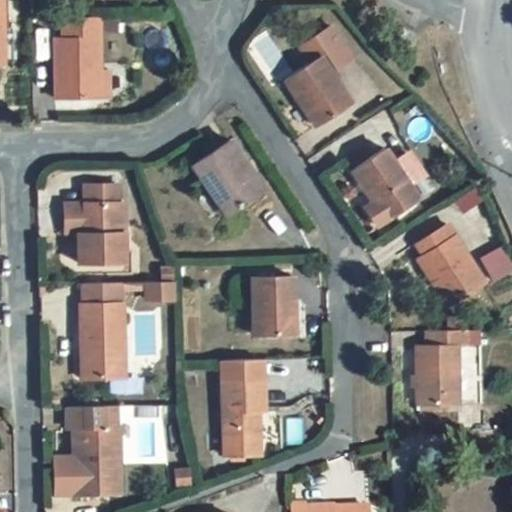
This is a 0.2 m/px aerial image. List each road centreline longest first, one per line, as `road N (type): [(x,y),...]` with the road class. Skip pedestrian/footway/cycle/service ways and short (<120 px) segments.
road 1 (residential): [(215,74),(342,244),(343,440),(156,511)]
road 2 (residential): [(215,74),(173,137),(12,151)]
road 3 (residential): [(20,367),(12,151)]
road 4 (residential): [(25,511),(20,367)]
